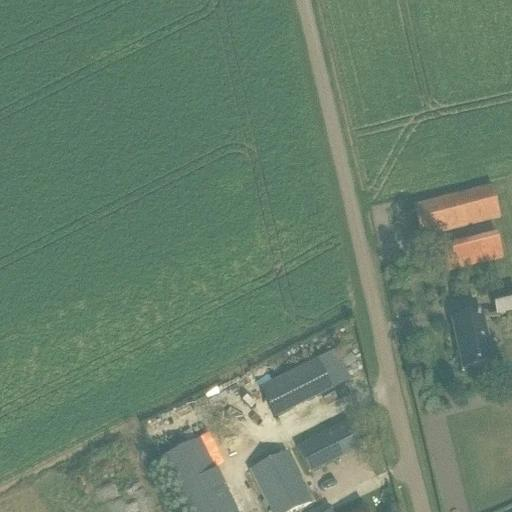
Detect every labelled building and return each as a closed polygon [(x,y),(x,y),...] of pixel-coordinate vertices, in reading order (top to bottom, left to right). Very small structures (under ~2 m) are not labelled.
[(414,208),(421,239),(500,220),(493,189),(414,208)] [(441,251),(446,273),(502,258),(496,236),(441,251)] [(511,291),(491,297),(496,316),(511,312),(511,291)] [(452,323),(462,372),(493,366),(483,317),(452,323)] [(487,322),(489,343),(499,342),(496,321),(487,322)] [(274,419),(350,384),(335,352),(259,386),(274,419)] [(295,448),(309,475),(361,449),(348,422),(295,448)] [(158,464),(148,469),(154,481),(164,475),(183,511),(235,511),(217,477),(199,442),(158,464)] [(251,471),(271,511),(294,511),(309,504),(284,454),(251,471)]
